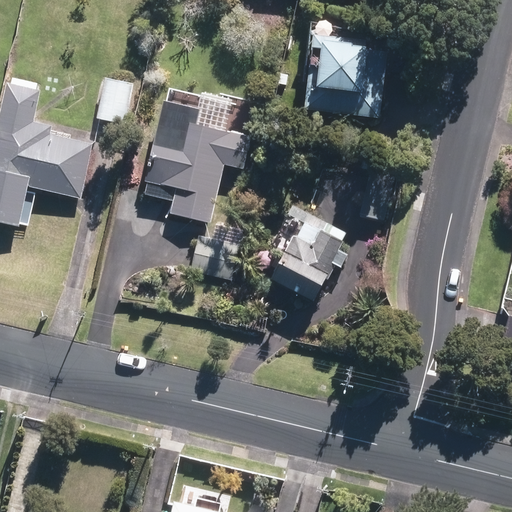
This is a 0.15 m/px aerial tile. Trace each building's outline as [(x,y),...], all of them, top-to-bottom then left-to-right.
[(399,44),(326,39),(320,116),(393,121),(399,44)] [(141,87),(111,79),(101,118),(131,126),(141,87)] [(53,92),(24,84),(0,171),(0,222),(26,229),(37,187),(87,200),(100,153),(57,141),(60,129),(44,125),(53,92)] [(262,144),(170,123),(154,192),(184,199),(180,215),(219,224),(233,163),(256,169),(262,144)] [(394,170),(368,166),(360,217),(386,222),(394,170)] [(334,238),(319,230),(312,243),(306,240),(292,265),(341,292),(362,253),(352,248),(357,240),(338,229),(334,238)] [(243,248),(202,239),(195,271),(236,280),(243,248)] [(511,318),(506,317),(496,355),(511,359),(511,318)] [(210,511),(171,502),(168,511),(210,511)]
